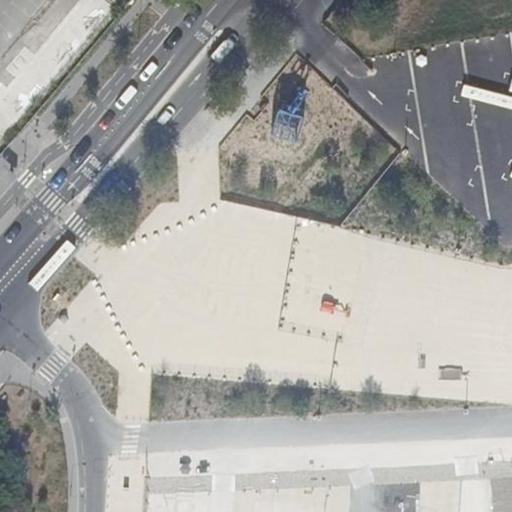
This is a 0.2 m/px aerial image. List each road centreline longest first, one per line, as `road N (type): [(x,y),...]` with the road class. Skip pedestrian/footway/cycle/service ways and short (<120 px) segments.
road 1 (unclassified): [(511,420),(94,437)]
road 2 (primary): [(0,311),(264,0)]
road 3 (primary): [(220,0),(0,258)]
road 4 (residential): [(94,437),(69,376),(0,311)]
